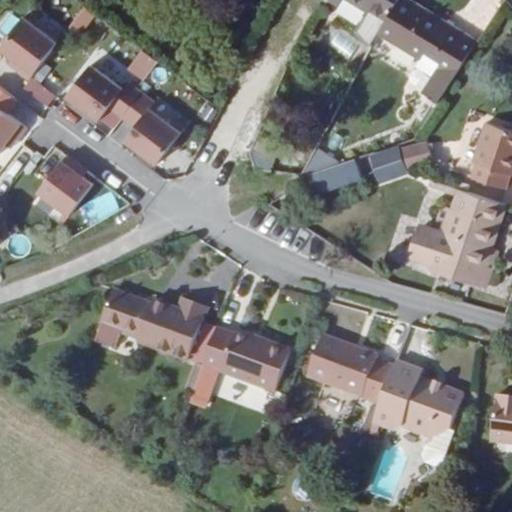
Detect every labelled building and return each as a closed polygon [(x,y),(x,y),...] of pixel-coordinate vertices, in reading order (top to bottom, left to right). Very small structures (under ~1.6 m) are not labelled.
[(358,37),(372,49),(378,39),(402,3),(403,0),(323,0),(323,1),(337,9),(342,1),(370,17),(358,37)] [(440,99),(473,49),(402,3),(378,39),(420,66),(415,74),(429,83),(424,90),(440,99)] [(28,77),(55,39),(21,15),(0,44),(0,46),(12,56),(8,62),(28,77)] [(139,50),(125,69),(143,81),(156,62),(139,50)] [(122,83),(91,60),(67,93),(98,116),(107,103),(122,83)] [(136,93),(122,83),(107,103),(121,114),(136,93)] [(418,100),(434,109),(440,99),(424,90),(418,100)] [(151,104),(136,93),(121,114),(136,124),(151,104)] [(0,149),(22,120),(0,103),(0,149)] [(184,128),(151,104),(136,124),(126,137),(159,161),(184,128)] [(511,118),(489,111),(476,151),(479,152),(474,167),(507,178),(511,161),(511,118)] [(313,141),(297,166),(306,165),(341,161),(313,141)] [(378,160),(384,175),(407,165),(401,150),(378,160)] [(94,180),(62,155),(37,187),(69,211),(94,180)] [(494,236),(508,194),(461,179),(456,198),(445,195),(437,220),(428,216),(418,249),(445,257),(476,267),(490,272),(501,239),(494,236)] [(109,191),(79,208),(89,226),(119,209),(109,191)] [(428,216),(423,214),(412,248),(418,249),(428,216)] [(445,257),(442,263),(473,272),(476,267),(445,257)] [(195,361),(204,364),(217,326),(204,320),(209,304),(183,295),(179,308),(153,299),(152,302),(115,288),(105,317),(124,323),(121,332),(139,338),(138,341),(195,361)] [(100,329),(119,336),(121,332),(124,323),(105,317),(100,329)] [(217,326),(204,364),(275,389),(291,346),(261,335),(259,339),(248,335),(217,326)] [(305,371),(380,401),(393,363),(374,356),(376,350),(321,329),(305,371)] [(439,460),(463,389),(440,381),(441,379),(431,376),(430,379),(418,374),(421,368),(394,359),(393,363),(380,401),(373,420),(395,427),(404,423),(434,434),(425,440),(421,453),(439,460)] [(204,364),(195,361),(186,389),(194,393),(204,364)] [(493,429),(511,430),(511,382),(498,381),(493,429)]
